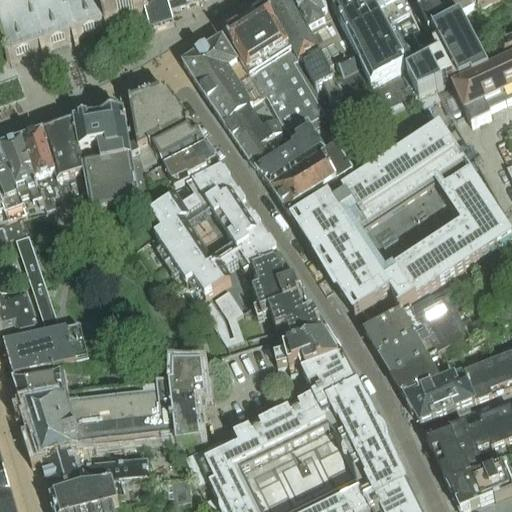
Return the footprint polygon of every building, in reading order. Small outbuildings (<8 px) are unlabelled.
[(11,70),(12,70),(15,69),(14,65),(41,56),(43,63),(48,61),(46,54),(73,45),(75,52),(80,50),(78,44),(105,34),(106,36),(108,42),(113,40),(112,34),(146,22),(151,36),(174,29),(170,16),(200,6),(210,0),(0,0),(0,41),(7,62),(4,63),(5,67),(5,68),(11,71),(11,70)] [(299,16),(287,0),(268,14),(298,67),(309,62),(312,69),(323,89),(333,84),(319,57),(299,16)] [(362,71),(328,0),(289,0),(299,16),(319,57),(333,84),(362,71)] [(403,70),(364,0),(328,0),(362,71),(333,84),(349,113),(372,99),(374,99),(384,119),(421,104),(408,80),(403,70)] [(420,40),(400,0),(364,0),(403,70),(422,61),(413,44),(420,40)] [(449,25),(437,0),(410,0),(428,36),(449,25)] [(476,13),(475,12),(469,0),(437,0),(449,25),(459,20),(459,21),(476,13)] [(469,0),(475,12),(476,13),(504,0),(469,0)] [(262,103),(277,125),(288,141),(302,132),(302,131),(305,129),(310,136),(311,135),(331,123),(298,67),(268,14),(264,17),(261,16),(256,19),(255,23),(238,33),(235,32),(230,36),(229,39),(222,43),(237,65),(249,82),(262,103)] [(489,77),(460,21),(433,36),(445,60),(408,80),(421,104),(452,91),(471,82),(472,84),(489,77)] [(183,68),(198,91),(237,65),(222,43),(183,68)] [(503,69),(511,64),(511,43),(494,51),(503,69)] [(198,91),(210,109),(249,82),(237,65),(198,91)] [(511,66),(472,86),(472,84),(471,82),(452,91),(453,94),(471,132),(491,123),(488,117),(511,106),(511,66)] [(210,109),(223,129),(262,103),(249,82),(210,109)] [(148,181),(206,151),(184,119),(176,108),(176,109),(169,99),(169,98),(162,96),(152,100),(152,99),(140,104),(130,108),(132,117),(121,119),(119,116),(117,115),(114,114),(112,114),(109,115),(106,118),(106,119),(105,122),(76,127),(89,204),(92,219),(142,212),(141,204),(155,201),(152,194),(154,193),(148,181)] [(239,151),(277,125),(262,103),(223,129),(225,132),(226,132),(239,151)] [(457,117),(292,226),(366,338),(511,251),(511,216),(492,180),(486,168),(457,117)] [(278,147),(288,141),(277,125),(239,151),(255,174),(283,156),(278,147)] [(76,127),(46,138),(65,212),(89,204),(76,127)] [(325,157),(311,135),(310,136),(305,129),(302,131),(302,132),(306,138),(296,145),(299,150),(257,177),(271,194),(325,157)] [(47,217),(65,212),(46,138),(23,146),(45,211),(47,217)] [(45,211),(23,146),(1,154),(21,205),(31,201),(33,208),(40,206),(42,212),(45,211)] [(313,203),(352,176),(335,150),(325,157),(271,194),(293,226),(317,210),(313,203)] [(206,151),(148,181),(154,193),(167,189),(171,196),(221,172),(206,151)] [(21,205),(1,154),(0,154),(0,254),(11,251),(10,248),(4,230),(20,225),(27,222),(21,205)] [(252,274),(282,264),(253,220),(225,238),(237,256),(213,272),(184,228),(208,212),(219,229),(247,211),(222,174),(192,189),(201,202),(183,213),(177,203),(148,220),(161,238),(153,244),(185,291),(192,286),(204,305),(232,287),(225,278),(244,266),(250,275),(252,274)] [(20,225),(4,230),(10,248),(26,244),(20,225)] [(30,243),(19,246),(24,261),(21,262),(39,315),(42,314),(48,334),(59,332),(48,299),(36,261),(30,243)] [(260,294),(293,282),(282,264),(252,274),(260,294)] [(296,286),(293,282),(260,294),(253,296),(263,324),(271,322),(307,309),(302,297),(300,297),(296,286)] [(380,361),(455,316),(444,293),(366,338),(380,361)] [(224,353),(228,351),(244,346),(236,323),(243,319),(229,297),(214,306),(221,316),(227,324),(230,331),(234,342),(230,344),(225,331),(222,324),(218,318),(211,308),(202,314),(219,338),(221,344),(224,353)] [(0,337),(4,336),(17,333),(21,345),(38,341),(34,330),(26,305),(24,298),(0,305),(0,337)] [(277,337),(287,333),(318,322),(315,317),(310,318),(307,309),(271,322),(277,337)] [(393,383),(465,340),(455,316),(380,361),(393,383)] [(326,335),(318,322),(287,333),(293,351),(329,339),(328,337),(327,338),(326,335)] [(483,323),(466,332),(473,347),(491,339),(483,323)] [(79,332),(38,341),(21,345),(4,349),(14,383),(23,380),(23,381),(49,375),(88,365),(79,332)] [(329,339),(293,351),(284,354),(286,359),(275,361),(278,374),(304,367),(307,376),(326,369),(344,363),(329,339)] [(472,353),(465,340),(393,383),(405,403),(449,382),(443,369),(452,364),(450,361),(465,353),(466,356),(472,353)] [(511,393),(511,369),(508,359),(493,365),(505,396),(511,393)] [(308,391),(313,401),(234,440),(236,445),(228,449),(226,445),(211,452),(186,465),(199,492),(208,487),(211,493),(216,503),(207,507),(209,511),(220,511),(221,511),(220,511),(417,511),(404,485),(405,485),(401,476),(396,465),(388,449),(380,432),(372,416),(371,416),(366,406),(362,396),(361,397),(359,392),(348,372),(348,371),(344,363),(326,369),(307,376),(302,378),(308,391)] [(491,402),(505,396),(493,365),(479,371),(491,402)] [(93,368),(49,375),(23,381),(14,384),(23,411),(70,401),(96,398),(93,370),(93,368)] [(491,402),(479,371),(464,377),(468,387),(476,408),(491,402)] [(202,408),(206,407),(207,407),(206,405),(210,402),(209,393),(205,390),(203,372),(174,372),(174,391),(169,391),(157,391),(96,398),(70,401),(23,411),(37,450),(35,450),(40,465),(90,453),(176,444),(178,453),(202,450),(199,424),(203,421),(202,408)] [(427,428),(476,408),(468,387),(460,390),(455,380),(449,382),(405,403),(409,409),(407,410),(413,421),(414,419),(419,428),(427,428)] [(511,410),(495,417),(506,447),(511,444),(511,410)] [(465,428),(476,455),(490,450),(491,453),(506,447),(495,417),(465,428)] [(465,428),(446,436),(457,462),(476,455),(465,428)] [(438,470),(457,462),(446,436),(426,443),(438,470)] [(92,470),(90,453),(40,465),(41,466),(51,501),(61,498),(86,493),(85,490),(150,484),(148,465),(92,470)] [(485,476),(476,455),(457,462),(438,470),(448,490),(485,476)] [(0,511),(15,511),(0,458),(0,511)] [(457,511),(474,511),(494,504),(495,506),(511,498),(511,492),(502,469),(485,476),(448,490),(457,511)] [(193,508),(190,486),(164,489),(167,511),(193,508)] [(52,504),(54,511),(119,511),(120,511),(119,506),(126,504),(122,490),(114,490),(86,493),(61,498),(62,501),(52,504)]
